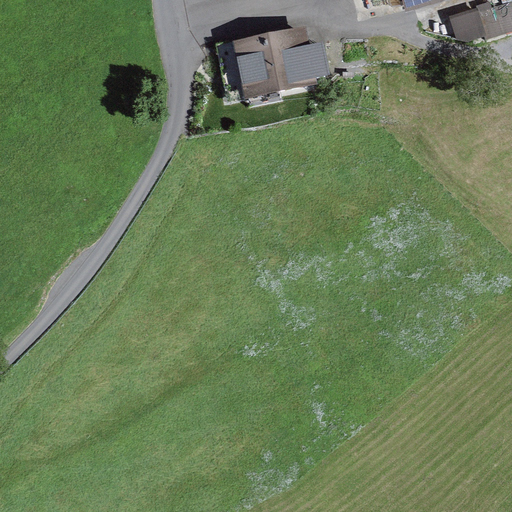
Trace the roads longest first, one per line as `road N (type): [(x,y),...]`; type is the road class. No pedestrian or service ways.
road 1 (unclassified): [(0,365),(108,242),(169,137),(178,91),(166,0)]
road 2 (track): [(391,28),(511,69)]
